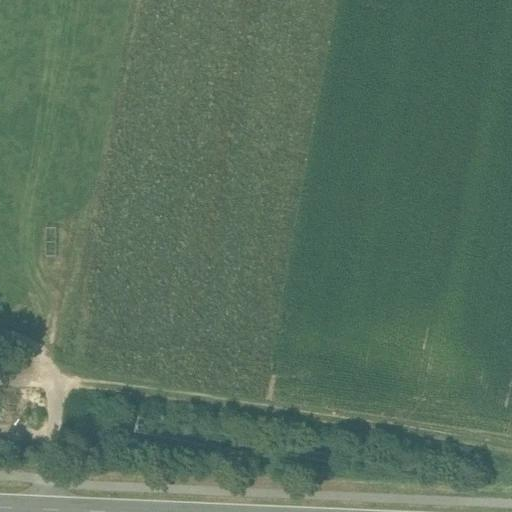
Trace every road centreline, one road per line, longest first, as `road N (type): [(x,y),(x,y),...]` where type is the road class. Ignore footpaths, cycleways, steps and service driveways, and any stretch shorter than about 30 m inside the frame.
road 1 (track): [(511,454),(55,381)]
road 2 (track): [(49,508),(55,381),(30,340),(0,333)]
